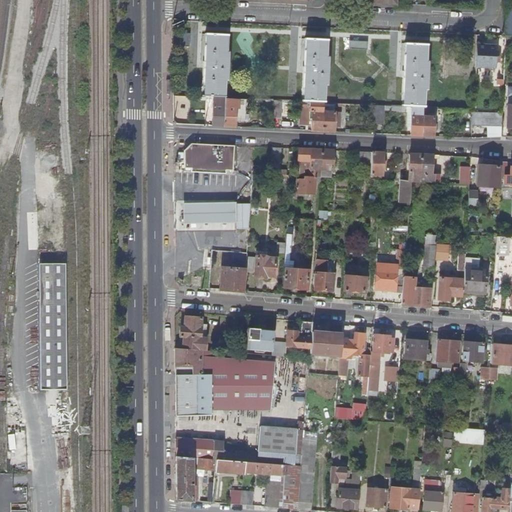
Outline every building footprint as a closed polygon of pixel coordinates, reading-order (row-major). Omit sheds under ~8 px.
[(213,98),(225,99),(226,80),(228,80),(229,52),(227,52),(228,35),(205,34),(202,97),(213,98)] [(307,103),(324,103),(326,85),(328,85),(329,57),(328,57),(328,39),(305,38),(302,102),(307,103)] [(347,41),(347,48),(366,49),(366,41),(347,41)] [(402,107),(423,108),(425,108),(426,90),(428,90),(429,62),(428,62),(428,44),(405,43),(402,107)] [(497,45),(476,44),(475,67),(496,68),(497,45)] [(213,98),(211,126),(223,127),(225,99),(213,98)] [(223,127),(234,127),(235,104),(236,99),(225,99),(223,127)] [(281,119),(282,101),(274,101),(273,119),(281,119)] [(311,131),(322,132),(324,103),(307,103),(306,107),(309,108),(308,122),(311,122),(311,131)] [(322,132),(333,132),(333,123),(340,123),(340,113),(335,113),(335,109),(341,109),(341,104),(324,103),(322,132)] [(422,136),(423,117),(423,112),(423,108),(402,107),(398,107),(398,111),(409,111),(408,126),(410,126),(410,136),(422,136)] [(502,127),(502,114),(473,112),(472,125),(502,127)] [(422,136),(433,137),(434,117),(423,117),(422,136)] [(184,173),(220,174),(233,174),(234,150),(222,150),(193,148),(185,155),(180,155),(179,172),(184,173)] [(281,149),(273,149),(271,176),(279,176),(281,149)] [(323,151),(300,150),(299,162),(302,162),(309,162),(308,178),(321,178),(323,151)] [(333,152),(323,151),(321,178),(331,179),(333,152)] [(372,153),(358,153),(357,168),(371,170),(372,153)] [(372,153),(371,170),(370,180),(381,181),(382,171),(385,171),(386,162),(383,162),(384,154),(372,153)] [(422,156),(411,155),(409,174),(405,174),(405,182),(411,182),(420,183),(422,156)] [(434,156),(422,156),(420,183),(431,183),(434,156)] [(508,162),(501,162),(501,167),(500,178),(507,179),(507,185),(511,185),(511,166),(510,171),(508,171),(508,162)] [(500,178),(501,167),(498,167),(498,164),(495,164),(495,166),(479,166),(477,188),(499,189),(500,178)] [(458,185),(469,183),(467,166),(456,167),(458,185)] [(233,174),(220,174),(184,173),(184,179),(233,181),(233,174)] [(321,178),(308,178),(304,178),(304,181),(296,181),(295,194),(315,195),(315,189),(320,189),(321,178)] [(405,182),(400,182),(398,203),(409,205),(411,182),(405,182)] [(478,193),(469,192),(468,207),(477,208),(478,195),(478,193)] [(490,196),(478,195),(477,208),(489,208),(490,196)] [(236,223),(236,205),(236,203),(183,205),(183,224),(236,223)] [(249,204),(236,205),(236,223),(237,229),(250,229),(249,204)] [(317,210),(317,218),(326,218),(327,211),(317,210)] [(37,213),(38,244),(61,243),(60,212),(37,213)] [(293,236),(286,235),(282,288),(307,290),(308,271),(290,270),(293,236)] [(497,237),(495,256),(509,257),(510,246),(510,238),(497,237)] [(435,245),(424,244),(422,266),(425,267),(425,273),(432,274),(435,245)] [(436,245),(435,261),(448,261),(449,246),(436,245)] [(376,290),(402,293),(403,278),(406,251),(401,251),(401,258),(398,258),(397,266),(390,265),(390,269),(378,269),(376,290)] [(257,252),(257,258),(255,278),(275,279),(276,259),(268,259),(268,253),(257,252)] [(42,392),(65,391),(63,263),(40,263),(42,392)] [(221,269),(220,291),(244,293),(246,271),(221,269)] [(463,280),(462,293),(485,295),(487,271),(464,269),(464,272),(463,280)] [(368,275),(346,272),(344,292),(367,294),(368,275)] [(333,276),(315,274),(314,291),(332,292),(333,276)] [(449,297),(462,298),(462,293),(463,280),(454,280),(455,276),(449,275),(449,280),(439,280),(438,301),(448,302),(449,297)] [(402,293),(401,305),(429,308),(429,289),(412,288),(412,278),(403,278),(402,293)] [(244,333),(246,317),(235,316),(234,331),(244,333)] [(182,351),(205,353),(207,328),(201,327),(202,320),(185,319),(184,330),(180,329),(179,339),(183,340),(182,351)] [(309,358),(310,355),(312,333),(313,323),(302,322),(301,333),(287,332),(286,344),(273,343),(274,332),(249,330),(247,354),(252,354),(252,356),(267,357),(267,355),(272,356),(272,362),(284,364),(285,357),(309,358)] [(243,342),(244,333),(234,331),(233,342),(243,342)] [(310,355),(333,356),(339,357),(340,351),(340,349),(341,343),(342,335),(312,333),(310,355)] [(340,349),(363,350),(364,335),(354,333),(354,341),(341,340),(341,343),(340,349)] [(370,356),(367,390),(373,391),(374,378),(379,378),(380,370),(376,369),(377,364),(378,364),(379,354),(389,354),(389,353),(392,353),(393,341),(390,340),(390,338),(374,336),(373,353),(370,353),(370,356)] [(405,360),(424,362),(425,356),(428,356),(428,352),(425,351),(426,343),(406,341),(405,360)] [(459,374),(460,365),(460,363),(458,363),(459,343),(438,341),(437,361),(438,362),(438,367),(450,367),(451,362),(454,362),(453,373),(459,374)] [(483,345),(464,343),(462,363),(481,364),(482,361),(485,361),(485,356),(482,355),(483,345)] [(511,347),(494,345),(492,367),(511,368),(511,347)] [(175,350),(176,419),(212,418),(212,414),(271,414),(274,367),(211,361),(211,354),(205,353),(182,351),(175,350)] [(362,392),(367,392),(367,390),(370,356),(371,351),(365,350),(365,356),(360,358),(360,361),(358,360),(357,377),(363,378),(362,392)] [(348,352),(340,351),(339,357),(338,374),(346,375),(348,352)] [(390,379),(398,379),(400,359),(392,358),(390,379)] [(480,382),(488,382),(489,369),(481,368),(480,382)] [(429,369),(428,385),(437,386),(439,370),(429,369)] [(350,420),(364,421),(365,413),(351,411),(350,420)] [(280,465),(299,467),(302,438),(302,432),(303,423),(297,423),(296,431),(258,428),(256,453),(235,452),(235,455),(222,454),(221,461),(244,462),(262,464),(280,465)] [(503,433),(511,433),(511,425),(504,424),(503,433)] [(453,442),(482,444),(484,431),(454,429),(453,442)] [(12,434),(6,435),(8,449),(14,448),(12,434)] [(299,467),(296,502),(310,503),(316,439),(302,438),(299,467)] [(215,460),(221,461),(222,454),(223,443),(176,440),(176,457),(215,460)] [(330,450),(328,482),(334,483),(334,485),(341,485),(341,480),(346,480),(348,470),(344,470),(344,467),(338,467),(339,451),(330,450)] [(215,470),(215,460),(176,457),(176,500),(196,502),(196,477),(192,477),(192,463),(198,463),(197,469),(215,470)] [(243,474),(244,462),(221,461),(215,460),(215,470),(215,473),(243,474)] [(419,483),(421,461),(411,461),(409,482),(419,483)] [(261,475),(262,464),(244,462),(243,474),(261,475)] [(264,507),(276,508),(280,465),(262,464),(261,475),(272,476),(271,486),(266,486),(264,507)] [(276,508),(295,510),(296,502),(299,467),(280,465),(276,508)] [(498,511),(507,511),(508,498),(510,483),(510,478),(502,478),(500,498),(492,496),(492,499),(482,498),(480,511),(492,511),(493,508),(499,509),(498,511)] [(408,489),(418,490),(419,483),(409,482),(408,489)] [(407,508),(416,509),(418,490),(408,489),(390,487),(388,507),(407,509),(407,508)] [(385,490),(366,488),(364,506),(384,508),(385,490)] [(335,508),(355,510),(357,492),(337,489),(335,508)] [(442,493),(423,491),(422,509),(441,511),(442,493)] [(475,511),(477,493),(453,492),(451,511),(459,511),(475,511)] [(240,505),(241,494),(229,493),(229,504),(240,505)]
